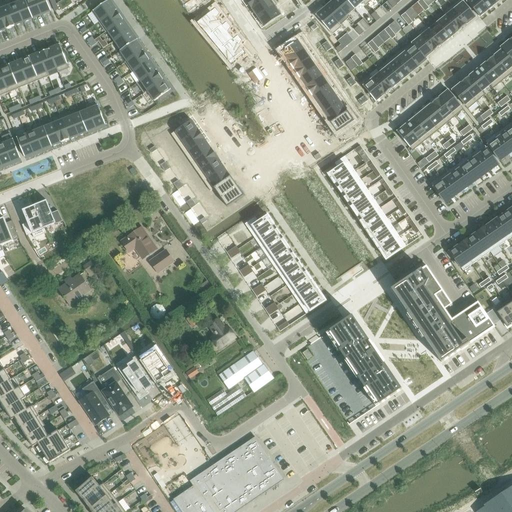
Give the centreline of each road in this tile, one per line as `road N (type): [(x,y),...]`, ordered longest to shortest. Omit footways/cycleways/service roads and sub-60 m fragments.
road 1 (residential): [(35,485),(181,402),(213,446),(301,390),(273,350),(332,310)]
road 2 (residential): [(508,346),(328,467)]
road 3 (residential): [(0,50),(69,29),(112,90),(128,132),(125,147)]
road 4 (residential): [(511,2),(376,111),(379,135)]
road 5 (residential): [(0,199),(125,147)]
road 6 (residential): [(229,0),(260,42),(320,0)]
